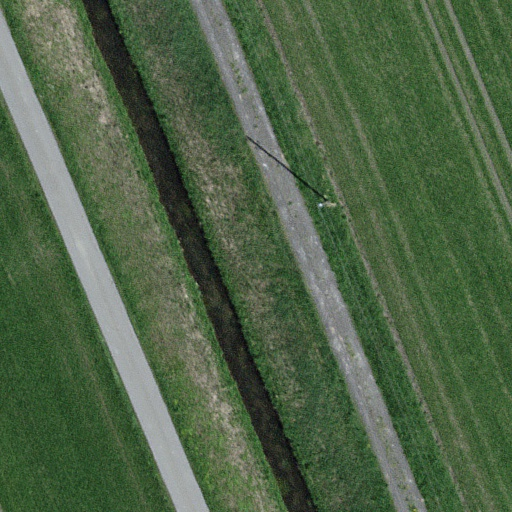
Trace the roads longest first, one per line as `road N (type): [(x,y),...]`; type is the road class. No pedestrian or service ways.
road 1 (track): [(410,511),(203,0)]
road 2 (unclassified): [(0,65),(187,511)]
